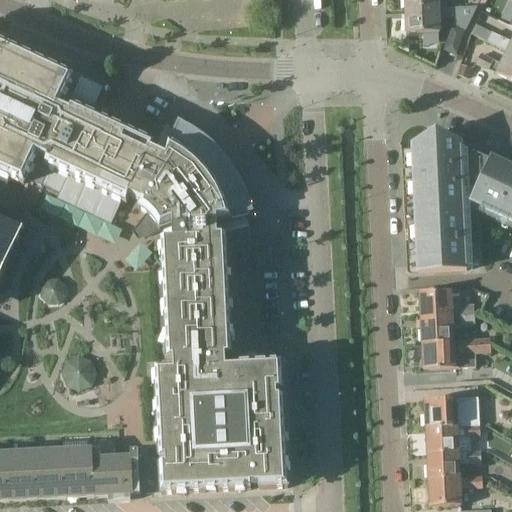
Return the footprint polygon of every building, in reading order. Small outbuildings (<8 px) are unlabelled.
[(404,0),(405,12),(439,11),(438,0),(404,0)] [(439,11),(405,12),(406,37),(440,35),(439,21),(454,21),(454,28),(465,33),(478,10),(439,11)] [(472,37),(507,54),(511,56),(511,44),(511,45),(476,28),(472,37)] [(448,40),(444,52),(457,57),(461,45),(448,40)] [(0,46),(0,176),(9,181),(10,181),(24,187),(37,157),(48,162),(45,168),(50,170),(41,188),(113,222),(122,204),(126,206),(129,199),(141,204),(138,211),(144,214),(146,217),(132,234),(138,242),(159,233),(172,228),(173,242),(161,243),(161,251),(161,254),(163,278),(164,278),(164,288),(163,288),(167,362),(174,362),(174,370),(155,371),(155,377),(156,377),(157,387),(156,387),(157,406),(158,406),(158,416),(157,416),(158,436),(159,436),(160,445),(159,446),(159,459),(157,459),(151,459),(149,459),(148,450),(137,450),(138,454),(138,468),(139,489),(146,488),(146,496),(152,496),(161,495),(161,496),(177,496),(177,494),(186,494),(186,495),(206,494),(206,493),(216,492),(216,494),(235,493),(235,492),(245,491),(245,492),(251,492),(251,488),(259,487),(259,492),(288,490),(287,475),(286,475),(285,465),(287,465),(286,445),(284,446),(284,436),(285,436),(284,416),(283,416),(282,406),(284,406),(283,400),(277,401),(277,394),(283,394),(282,365),(266,366),(266,367),(256,368),(256,366),(226,368),(226,359),(232,359),(232,343),(230,343),(230,333),(231,333),(230,314),(229,314),(229,304),(230,304),(229,285),(228,285),(227,275),(228,275),(227,255),(226,256),(226,246),(227,246),(227,240),(216,240),(215,225),(254,217),(248,197),(239,179),(227,162),(213,147),(197,135),(178,125),(162,159),(150,153),(153,146),(90,117),(73,109),(69,116),(59,111),(73,80),(0,46)] [(511,56),(507,54),(501,66),(481,57),(476,66),(511,83),(511,56)] [(461,68),(458,77),(468,81),(471,71),(461,68)] [(463,189),(468,188),(478,193),(489,169),(477,164),(465,158),(461,147),(436,136),(413,150),(415,189),(420,189),(421,200),(415,200),(417,233),(422,232),(424,257),(418,258),(419,275),(467,273),(463,189)] [(511,170),(492,162),(489,169),(478,193),(472,206),(511,223),(511,219),(511,170)] [(0,263),(16,230),(0,222),(0,200),(5,190),(9,181),(0,176),(0,263)] [(420,295),(421,321),(475,318),(475,307),(461,307),(460,306),(452,306),(451,294),(420,295)] [(421,321),(422,347),(454,345),(453,331),(476,329),(475,318),(421,321)] [(459,343),(460,357),(492,355),(491,341),(459,343)] [(458,345),(454,345),(422,347),(424,373),(459,372),(458,345)] [(426,431),(458,430),(467,429),(480,429),(479,401),(425,404),(426,431)] [(481,440),(480,429),(467,429),(468,441),(481,440)] [(426,431),(428,457),(459,456),(458,430),(426,431)] [(91,453),(62,454),(65,501),(94,500),(92,463),(91,453)] [(62,454),(34,455),(36,503),(65,501),(62,454)] [(130,461),(92,463),(94,500),(132,498),(140,497),(139,489),(138,468),(138,454),(130,454),(130,461)] [(34,455),(5,457),(8,504),(36,503),(34,455)] [(428,457),(429,483),(460,482),(459,467),(482,466),(482,455),(459,456),(428,457)] [(460,482),(429,483),(430,510),(461,509),(461,493),(483,492),(483,481),(460,482)]
